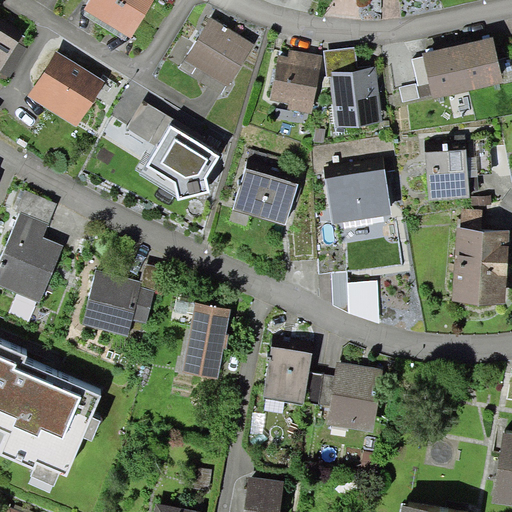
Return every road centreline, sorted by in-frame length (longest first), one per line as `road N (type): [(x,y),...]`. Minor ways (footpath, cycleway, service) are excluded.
road 1 (residential): [(267,290),(0,152)]
road 2 (residential): [(511,9),(356,36),(315,35),(229,0)]
road 3 (residential): [(511,349),(432,349),(376,337),(267,290)]
road 4 (residential): [(223,511),(267,290)]
